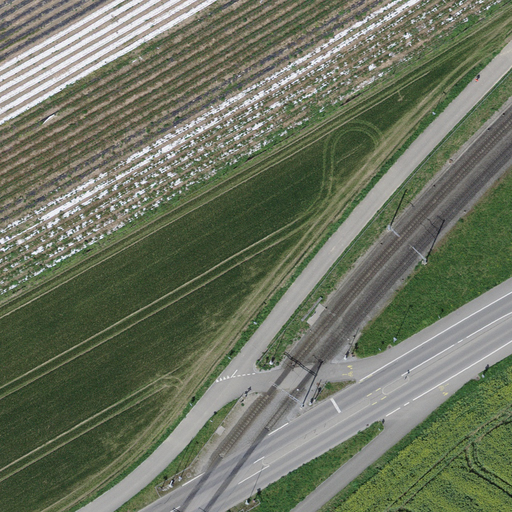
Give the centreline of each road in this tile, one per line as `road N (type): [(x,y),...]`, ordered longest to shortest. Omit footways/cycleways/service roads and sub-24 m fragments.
road 1 (primary): [(511,314),(177,511)]
road 2 (track): [(302,511),(397,428),(439,357)]
